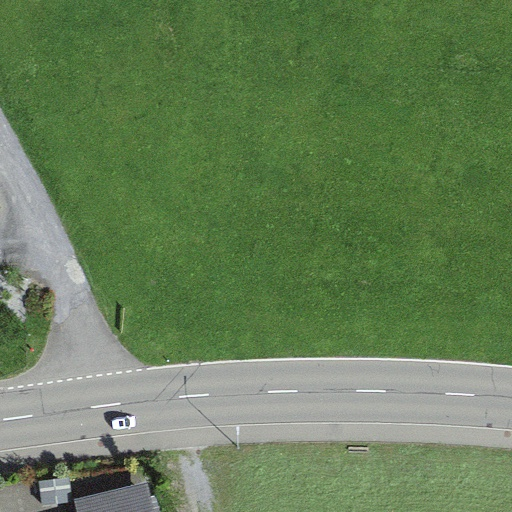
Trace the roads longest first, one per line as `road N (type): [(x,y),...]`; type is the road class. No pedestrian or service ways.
road 1 (tertiary): [(105,407),(242,393),(511,399)]
road 2 (residential): [(0,125),(45,218),(105,407)]
